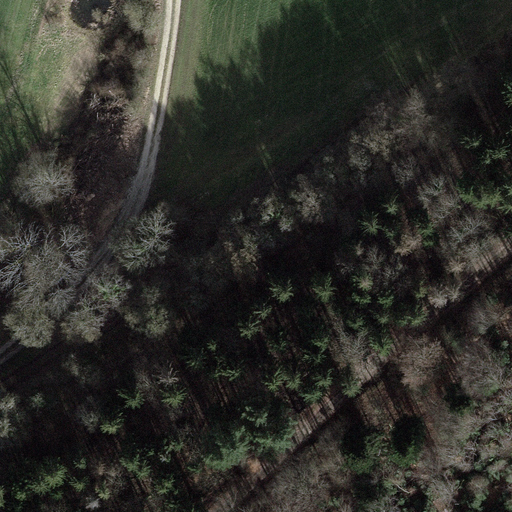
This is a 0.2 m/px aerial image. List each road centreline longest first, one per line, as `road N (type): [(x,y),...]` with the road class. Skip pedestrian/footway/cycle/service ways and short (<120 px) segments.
road 1 (track): [(0,355),(106,252),(140,179),(171,0)]
road 2 (track): [(238,511),(511,247)]
